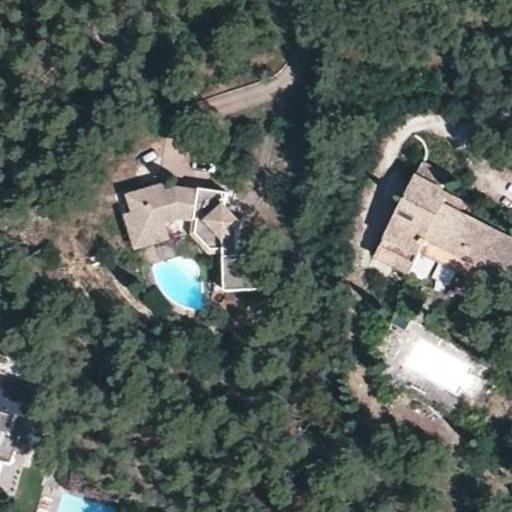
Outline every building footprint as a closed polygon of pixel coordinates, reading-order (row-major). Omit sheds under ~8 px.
[(435,199),(440,190),(446,176),(422,164),(375,257),(408,274),(418,255),(426,241),(481,268),(501,297),(511,289),(511,240),(509,236),(461,212),(435,199)] [(179,219),(192,220),(206,221),(222,239),(223,255),(225,292),(258,290),(257,255),(237,255),(236,232),(235,229),(241,225),(224,204),(225,193),(198,189),(197,191),(177,189),(166,191),(163,184),(127,195),(132,212),(124,214),(135,248),(168,239),(164,223),(179,219)] [(465,203),(440,190),(435,199),(461,212),(465,203)] [(206,221),(192,220),(189,234),(207,255),(223,255),(222,239),(206,221)] [(426,241),(418,255),(474,282),(489,304),(501,297),(481,268),(426,241)] [(411,319),(397,311),(389,325),(405,333),(411,319)] [(0,491),(13,495),(27,447),(39,450),(45,429),(26,424),(28,418),(0,410),(0,491)]
